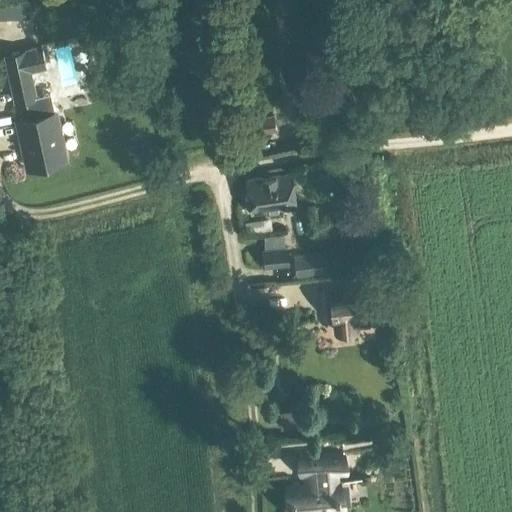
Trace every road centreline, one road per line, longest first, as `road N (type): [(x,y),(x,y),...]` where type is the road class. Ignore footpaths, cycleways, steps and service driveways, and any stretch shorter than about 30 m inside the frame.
road 1 (residential): [(219,175),(260,511)]
road 2 (residential): [(511,130),(219,175)]
road 3 (residential): [(219,175),(0,218)]
